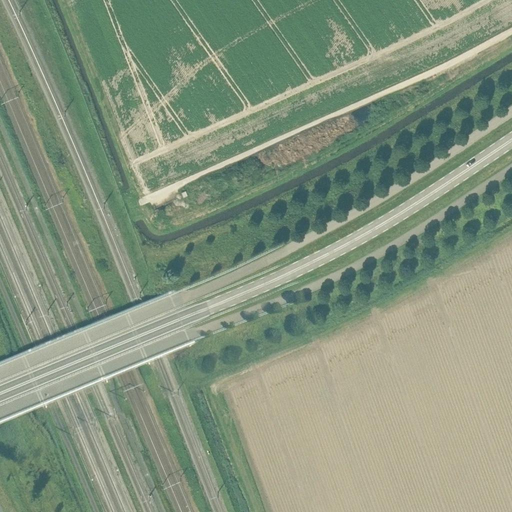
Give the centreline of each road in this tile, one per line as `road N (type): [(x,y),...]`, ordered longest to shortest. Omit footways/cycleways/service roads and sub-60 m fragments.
road 1 (unclassified): [(0,376),(195,295),(322,231),(511,111)]
road 2 (primary): [(0,395),(311,262),(511,139)]
road 3 (unclassified): [(0,415),(321,283),(511,168)]
road 4 (track): [(125,208),(511,30)]
